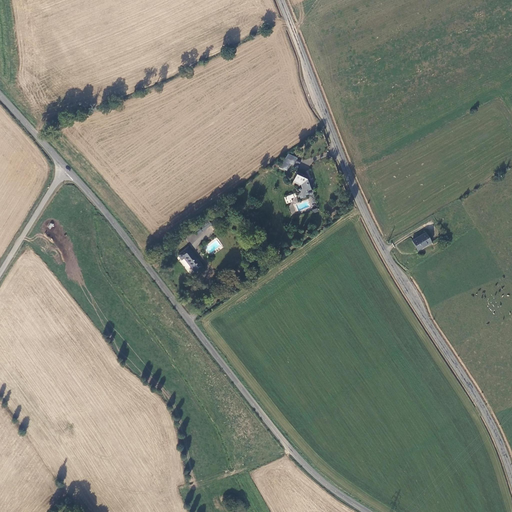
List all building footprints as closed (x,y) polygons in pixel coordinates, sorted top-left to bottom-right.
[(313,189),(308,177),(297,171),(293,182),(299,185),(300,185),(302,188),(297,189),(300,198),(310,196),(308,191),(313,189)] [(286,204),(293,201),(291,198),(296,196),(295,193),(284,197),(286,204)] [(203,231),(212,225),(208,220),(200,226),(203,231)] [(187,228),(180,233),(183,237),(190,232),(187,228)] [(425,232),(412,241),(418,251),(432,243),(425,232)] [(203,266),(188,247),(177,255),(181,260),(184,258),(195,273),(203,266)]
